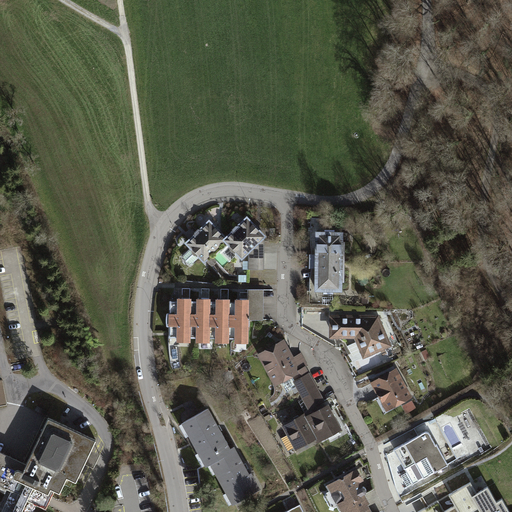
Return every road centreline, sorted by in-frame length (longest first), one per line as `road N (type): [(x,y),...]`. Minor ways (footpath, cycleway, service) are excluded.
road 1 (residential): [(175,511),(144,374),(151,258),(168,220),(195,197),(229,188),(280,196)]
road 2 (residential): [(391,511),(323,348),(287,324),(287,212),(280,196)]
road 3 (track): [(426,68),(484,86),(495,105),(480,218),(491,276),(511,305)]
road 4 (residential): [(85,511),(108,433),(84,402),(12,382),(0,345)]
road 5 (track): [(344,201),(378,185),(405,130),(426,68),(427,0)]
road 6 (track): [(160,236),(148,202),(126,36)]
road 7 (track): [(287,287),(144,285)]
